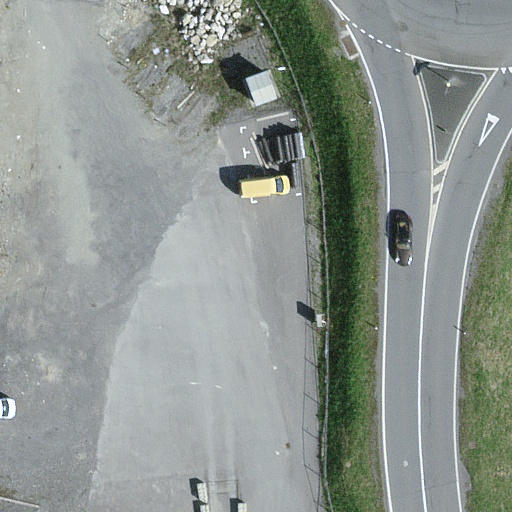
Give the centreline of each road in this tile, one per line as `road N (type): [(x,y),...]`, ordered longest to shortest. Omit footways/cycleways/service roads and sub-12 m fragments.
road 1 (primary): [(430,230),(419,410),(428,511)]
road 2 (primary): [(379,0),(430,230)]
road 3 (primary): [(430,230),(511,82)]
